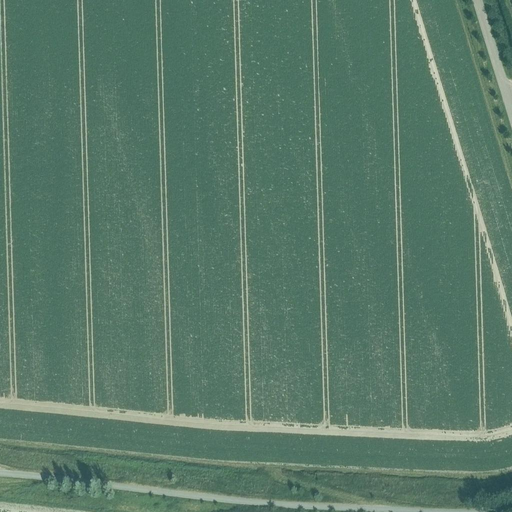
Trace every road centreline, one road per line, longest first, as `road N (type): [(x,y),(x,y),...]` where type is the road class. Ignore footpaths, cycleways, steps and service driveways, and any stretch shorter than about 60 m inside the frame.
road 1 (unclassified): [(511,505),(448,511),(253,501),(0,473)]
road 2 (tertiary): [(511,115),(476,0)]
